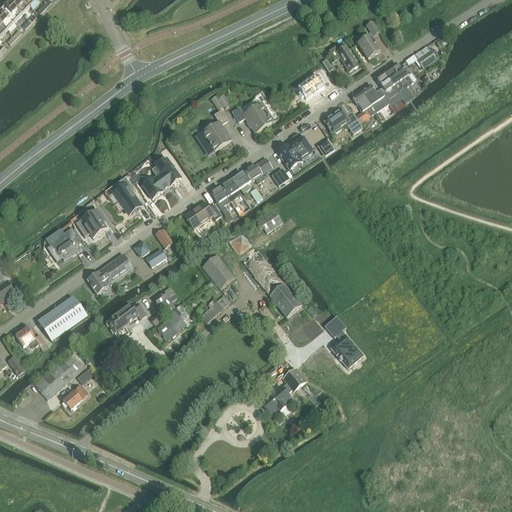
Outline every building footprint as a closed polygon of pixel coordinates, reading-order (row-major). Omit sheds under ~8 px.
[(11,0),(8,4),(22,18),(30,10),(20,0),(11,0)] [(20,0),(30,10),(38,2),(35,0),(20,0)] [(46,11),(52,5),(49,2),(43,8),(46,11)] [(4,11),(2,13),(15,25),(22,18),(8,4),(3,9),(4,11)] [(37,13),(40,17),(46,11),(43,8),(37,13)] [(0,25),(7,33),(15,25),(2,13),(0,15),(0,25)] [(31,26),(37,20),(33,17),(28,23),(31,26)] [(22,29),(25,32),(31,26),(28,23),(22,29)] [(366,28),(373,39),(379,35),(372,24),(366,28)] [(16,41),(22,35),(18,32),(13,38),(16,41)] [(7,44),(10,47),(16,41),(13,38),(7,44)] [(371,39),(358,47),(368,62),(381,53),(371,39)] [(328,54),(329,56),(334,64),(339,61),(348,75),(358,69),(348,55),(352,52),(349,48),(346,51),(345,50),(341,53),(338,48),(328,54)] [(430,66),(436,61),(431,53),(424,58),(430,66)] [(415,58),(405,65),(408,68),(418,61),(415,58)] [(424,58),(417,62),(423,71),(430,66),(424,58)] [(326,63),(323,66),(329,74),(333,71),(326,63)] [(399,68),(393,73),(405,91),(412,86),(413,85),(417,83),(412,76),(408,78),(401,67),(399,68)] [(393,73),(385,78),(398,96),(402,102),(403,103),(408,100),(403,93),(405,91),(393,73)] [(317,77),(298,90),(306,103),(325,90),(317,77)] [(385,78),(378,83),(383,91),(379,93),(387,104),(389,106),(391,110),(402,102),(398,96),(385,78)] [(371,88),(362,94),(367,101),(370,105),(370,106),(376,115),(386,109),(389,106),(387,104),(379,93),(376,95),(371,88)] [(362,94),(353,101),(362,114),(355,119),(360,126),(368,121),(376,115),(370,106),(370,105),(367,101),(362,94)] [(218,101),(224,110),(225,112),(231,109),(224,97),(218,101)] [(218,113),(224,110),(218,101),(217,99),(211,102),(218,113)] [(245,109),(248,115),(244,117),(239,110),(232,115),(239,126),(246,121),(256,136),(272,125),(260,107),(259,108),(256,102),(245,109)] [(219,125),(196,140),(202,148),(208,158),(232,143),(222,128),(228,123),(222,113),(215,118),(219,125)] [(342,113),(325,125),(333,136),(334,135),(336,136),(342,132),(341,130),(346,127),(354,137),(363,131),(352,115),(347,119),(342,113)] [(289,148),(278,155),(293,177),(294,178),(299,174),(319,161),(318,160),(317,158),(304,139),(290,149),(289,148)] [(255,168),(245,175),(252,185),(255,183),(258,187),(265,182),(262,178),(272,171),(266,161),(256,168),(255,168)] [(167,162),(157,169),(171,189),(181,182),(167,162)] [(157,179),(143,189),(153,202),(163,195),(162,194),(170,188),(171,189),(157,169),(152,173),(157,179)] [(279,188),(289,181),(283,172),(273,178),(279,188)] [(245,175),(232,183),(239,193),(241,192),(244,196),(251,191),(248,187),(252,185),(245,175)] [(125,211),(126,213),(130,218),(141,210),(128,191),(132,189),(126,181),(116,187),(120,192),(113,197),(123,213),(125,211)] [(239,193),(232,183),(221,190),(231,204),(238,200),(240,203),(245,210),(249,208),(244,201),(242,197),(241,197),(238,194),(239,193)] [(229,224),(232,222),(224,209),(231,204),(221,190),(211,197),(229,224)] [(263,201),(256,191),(250,194),(257,205),(263,201)] [(208,211),(205,206),(185,219),(194,232),(213,218),(216,223),(221,219),(213,207),(208,211)] [(283,225),(274,212),(258,222),(267,236),(283,225)] [(98,214),(82,225),(94,242),(107,232),(99,221),(101,219),(98,214)] [(60,242),(47,252),(58,266),(64,260),(65,262),(78,253),(74,247),(80,243),(72,232),(59,240),(60,242)] [(165,251),(171,247),(162,233),(156,237),(165,251)] [(150,253),(143,245),(134,251),(141,260),(150,253)] [(161,252),(146,262),(152,271),(167,260),(165,258),(161,252)] [(259,254),(244,266),(287,321),(302,309),(259,254)] [(97,297),(109,289),(108,288),(133,270),(123,257),(87,283),(97,297)] [(217,258),(202,269),(221,292),(235,280),(217,258)] [(7,284),(6,285),(0,276),(0,307),(15,297),(7,284)] [(170,289),(164,294),(163,294),(153,302),(158,309),(156,311),(159,314),(150,322),(156,329),(165,322),(164,321),(176,311),(169,301),(176,296),(170,289)] [(224,298),(200,319),(207,326),(230,306),(224,298)] [(38,325),(52,344),(87,320),(73,300),(38,325)] [(138,306),(133,310),(130,307),(106,324),(115,336),(138,319),(140,322),(146,318),(138,306)] [(185,314),(181,309),(174,314),(175,315),(169,319),(171,322),(158,332),(168,344),(186,329),(183,325),(189,320),(185,314)] [(337,319),(325,329),(335,341),(336,340),(341,344),(332,352),(332,351),(331,352),(332,353),(338,360),(341,365),(342,364),(348,371),(348,372),(349,372),(349,371),(363,359),(363,360),(364,359),(363,358),(347,340),(348,340),(347,339),(343,334),(347,331),(347,330),(341,323),(337,319)] [(27,331),(16,338),(23,349),(29,344),(34,351),(39,347),(34,341),(27,331)] [(48,348),(40,337),(35,341),(42,352),(48,348)] [(329,351),(324,344),(295,365),(300,372),(329,351)] [(286,349),(280,354),(288,364),(294,358),(286,349)] [(73,354),(35,387),(48,403),(86,370),(73,354)] [(25,374),(15,360),(9,364),(18,378),(25,374)] [(266,397),(268,399),(261,404),(271,417),(278,411),(280,414),(286,409),(284,407),(291,401),(287,396),(292,392),(293,394),(306,384),(295,371),(283,381),(287,386),(282,390),(281,388),(273,394),(272,392),(266,397)] [(83,387),(93,378),(88,372),(78,381),(83,387)] [(81,388),(63,404),(71,413),(89,397),(81,388)] [(315,409),(320,405),(312,397),(308,400),(315,409)]
